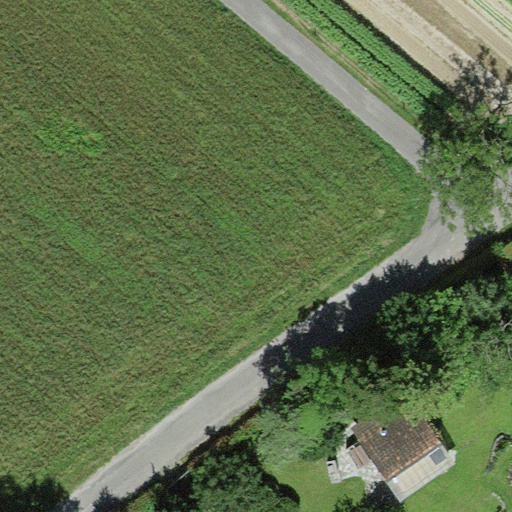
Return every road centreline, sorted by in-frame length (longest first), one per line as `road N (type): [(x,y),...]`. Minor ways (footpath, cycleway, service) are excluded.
road 1 (track): [(78,511),(511,200)]
road 2 (track): [(229,0),(484,219)]
